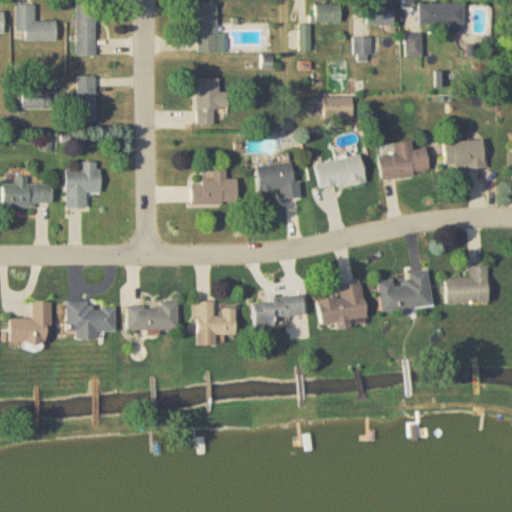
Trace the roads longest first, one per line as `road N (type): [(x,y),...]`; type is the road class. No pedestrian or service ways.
road 1 (residential): [(0,254),(256,253),(400,224),(511,217)]
road 2 (residential): [(147,255),(143,0)]
